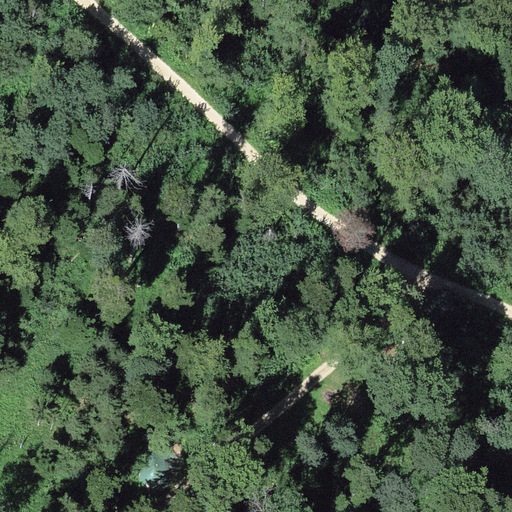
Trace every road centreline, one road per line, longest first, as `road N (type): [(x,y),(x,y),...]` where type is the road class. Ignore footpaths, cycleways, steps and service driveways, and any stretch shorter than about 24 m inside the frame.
road 1 (track): [(511,307),(425,277),(286,189),(177,83),(73,0)]
road 2 (track): [(146,511),(425,277)]
